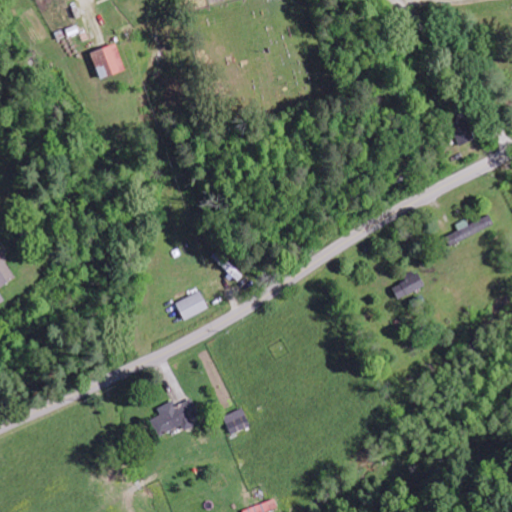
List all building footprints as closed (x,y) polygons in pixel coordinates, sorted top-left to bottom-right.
[(91,54),(101,82),(127,72),(116,45),(91,54)] [(475,141),(463,114),(447,120),(459,148),(475,141)] [(446,239),(451,248),(488,228),(483,219),(446,239)] [(0,287),(1,288),(16,278),(0,253),(0,287)] [(398,300),(426,288),(420,274),(392,286),(398,300)] [(176,303),(185,320),(209,309),(201,291),(176,303)] [(174,400),(158,409),(161,415),(150,420),(159,437),(183,426),(185,431),(195,426),(192,420),(200,416),(191,399),(177,406),(174,400)] [(251,427),(243,409),(223,417),(231,435),(251,427)] [(243,511),(242,511),(275,511),(280,510),(276,499),(243,511)]
